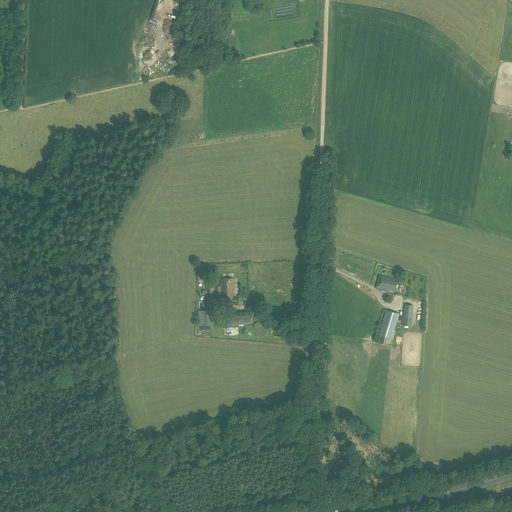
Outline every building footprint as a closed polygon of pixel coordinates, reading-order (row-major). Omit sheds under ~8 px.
[(379,287),(395,292),(398,280),(382,275),(379,287)] [(205,290),(203,290),(203,295),(206,295),(206,299),(234,298),(233,278),(221,279),(221,286),(205,286),(205,290)] [(402,325),(410,326),(413,305),(404,304),(402,325)] [(198,310),(198,326),(213,325),(212,310),(198,310)] [(378,336),(392,340),(392,339),(393,339),(395,333),(394,333),(399,313),(386,310),(378,336)] [(225,316),(225,326),(251,324),(251,314),(225,316)]
